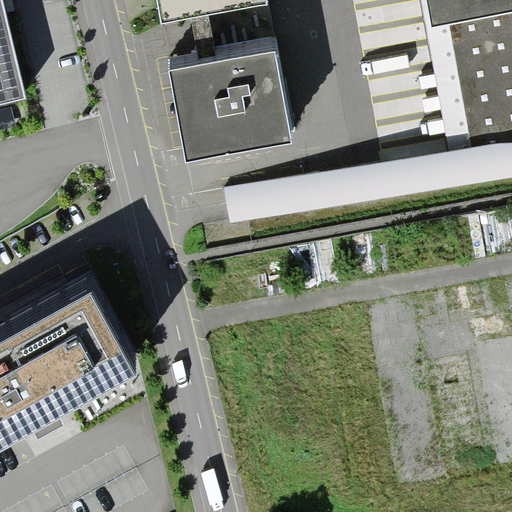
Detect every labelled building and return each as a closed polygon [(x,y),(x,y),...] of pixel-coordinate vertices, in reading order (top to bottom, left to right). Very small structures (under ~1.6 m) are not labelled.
[(0,0),(0,86),(26,81),(6,0),(0,0)] [(511,0),(163,0),(167,17),(185,15),(203,11),(265,0),(419,0),(445,141),(511,128),(511,0)] [(203,11),(185,15),(188,32),(192,53),(210,50),(206,29),(203,11)] [(192,53),(165,58),(181,148),(286,130),(270,39),(210,50),(192,53)] [(220,181),(227,219),(511,168),(511,128),(445,141),(220,181)] [(0,313),(0,448),(42,426),(140,375),(84,269),(0,313)] [(511,301),(371,325),(398,485),(511,466),(511,301)]
